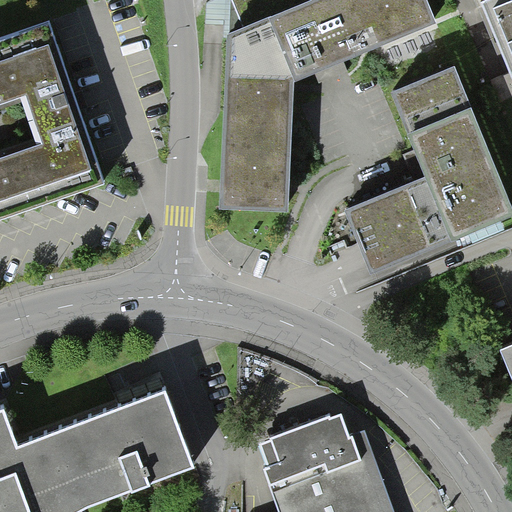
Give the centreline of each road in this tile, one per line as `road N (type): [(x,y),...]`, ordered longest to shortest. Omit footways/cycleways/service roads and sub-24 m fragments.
road 1 (residential): [(175,292),(308,325),(426,413),(487,511)]
road 2 (residential): [(175,292),(191,105),(183,0)]
road 3 (unknown): [(195,511),(194,420),(175,292)]
road 4 (residential): [(0,328),(56,308),(175,292)]
